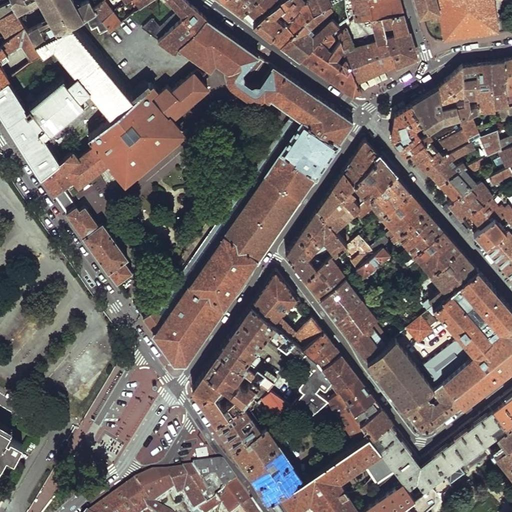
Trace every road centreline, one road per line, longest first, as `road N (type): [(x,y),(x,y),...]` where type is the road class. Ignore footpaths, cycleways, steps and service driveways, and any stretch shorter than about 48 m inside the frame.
road 1 (residential): [(270,253),(413,438),(435,438),(511,375)]
road 2 (residential): [(0,138),(176,389)]
road 3 (residential): [(511,289),(364,118)]
road 4 (residential): [(364,118),(205,0)]
road 5 (residential): [(176,389),(270,253)]
road 6 (residential): [(67,511),(123,466),(176,389)]
road 7 (residential): [(270,253),(364,118)]
road 8 (residential): [(176,389),(264,511)]
